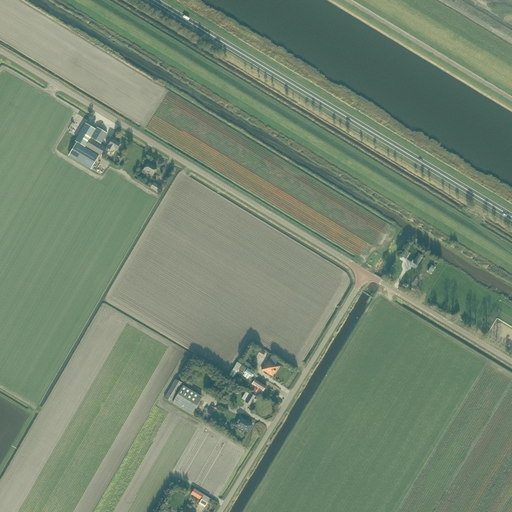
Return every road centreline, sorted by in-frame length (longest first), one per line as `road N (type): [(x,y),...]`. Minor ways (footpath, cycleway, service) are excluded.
road 1 (unclassified): [(365,273),(0,50)]
road 2 (primary): [(511,217),(152,0)]
road 3 (unclassified): [(219,511),(365,273)]
road 4 (unclassified): [(511,361),(365,273)]
